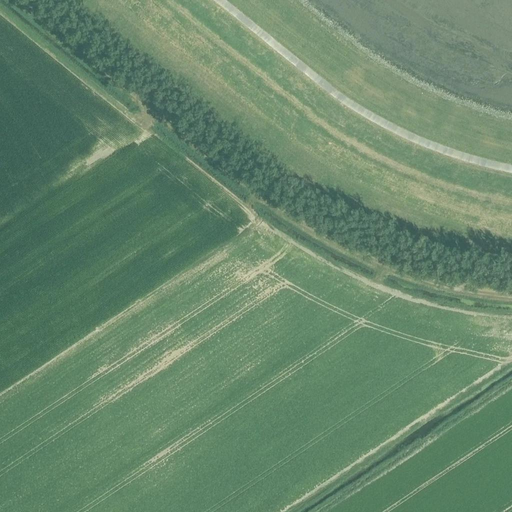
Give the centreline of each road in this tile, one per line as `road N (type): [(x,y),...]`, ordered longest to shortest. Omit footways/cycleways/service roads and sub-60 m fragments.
road 1 (track): [(15,0),(259,195),(324,237),(389,269),(511,296)]
road 2 (unclassified): [(214,0),(369,118),(433,149),(511,172)]
